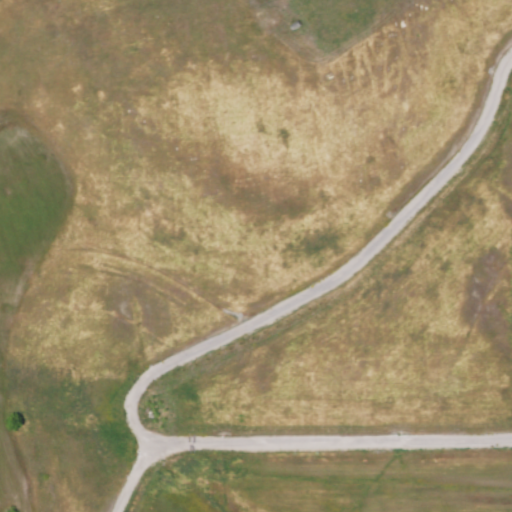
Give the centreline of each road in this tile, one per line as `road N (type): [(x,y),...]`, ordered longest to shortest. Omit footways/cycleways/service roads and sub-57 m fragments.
road 1 (residential): [(511,440),(170,447),(137,425),(146,370),(308,293),(372,247),(462,162),(511,50)]
road 2 (track): [(0,212),(146,80)]
